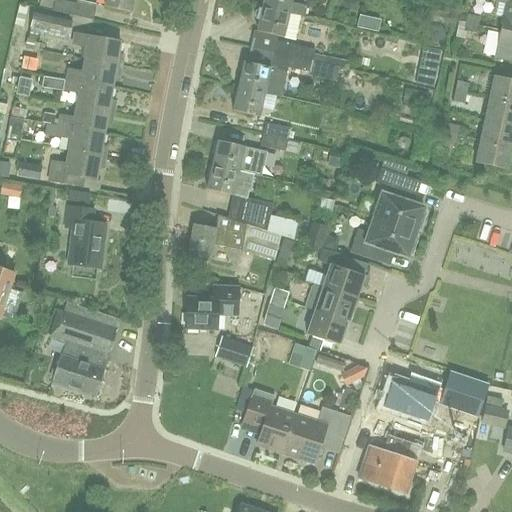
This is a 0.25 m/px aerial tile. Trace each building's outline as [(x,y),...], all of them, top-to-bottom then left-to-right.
[(57,0),(54,0),(52,11),(93,20),(96,4),(77,0),(76,0),(76,4),(57,0)] [(129,14),(132,0),(105,0),(104,8),(129,14)] [(264,0),(263,9),(288,14),(304,17),(307,6),(291,2),(291,0),(264,0)] [(511,0),(494,0),(494,2),(505,5),(500,31),(511,33),(511,0)] [(318,7),(312,25),(332,32),(338,13),(318,7)] [(282,39),(288,14),(263,9),(260,9),(257,10),(255,12),(254,16),(255,19),(257,21),(260,21),(257,33),(282,39)] [(33,14),(28,40),(36,41),(38,31),(69,37),(72,22),(33,14)] [(151,37),(169,37),(169,25),(152,24),(151,37)] [(511,62),(511,33),(500,31),(494,58),(511,62)] [(86,47),(84,60),(120,66),(122,56),(117,55),(119,42),(75,35),(73,45),(86,47)] [(314,50),(290,45),(276,42),(273,53),(311,62),(314,50)] [(287,69),(308,73),(311,62),(273,53),(269,70),(244,64),(238,88),(281,97),(287,69)] [(119,77),(120,66),(84,60),(82,73),(68,70),(67,81),(112,89),(114,76),(119,77)] [(511,81),(494,77),(490,99),(511,103),(511,81)] [(109,101),(112,89),(67,81),(65,91),(78,93),(76,106),(112,112),(114,102),(109,101)] [(258,119),(264,94),(281,98),(281,97),(238,88),(232,113),(258,119)] [(464,104),(466,94),(455,91),(453,101),(464,104)] [(511,126),(511,103),(490,99),(485,120),(511,126)] [(111,123),(112,112),(76,106),(74,119),(60,116),(59,126),(103,134),(105,122),(111,123)] [(511,148),(511,126),(485,120),(481,142),(511,148)] [(287,140),(289,129),(266,124),(264,135),(287,140)] [(101,147),(103,134),(59,126),(57,138),(70,140),(67,152),(104,159),(106,148),(101,147)] [(284,153),(287,140),(264,135),(261,147),(284,153)] [(266,153),(249,149),(243,148),(217,142),(212,166),(254,175),(261,177),(263,166),(266,153)] [(507,170),(511,149),(511,148),(481,142),(476,164),(507,170)] [(102,168),(104,159),(67,152),(65,165),(52,162),(48,183),(81,189),(83,179),(95,181),(97,167),(102,168)] [(0,175),(7,177),(9,164),(0,162),(0,175)] [(250,192),(254,175),(212,166),(206,191),(232,196),(233,196),(228,218),(281,236),(293,240),(297,223),(270,217),(273,205),(247,199),(249,192),(250,192)] [(384,187),(373,219),(415,233),(416,229),(420,230),(426,213),(422,212),(423,208),(398,200),(405,178),(381,169),(376,184),(384,187)] [(94,210),(68,207),(50,204),(49,220),(66,223),(65,227),(72,228),(67,265),(101,269),(106,225),(93,223),(94,210)] [(274,262),(281,236),(228,218),(227,219),(218,216),(215,229),(194,225),(188,256),(210,260),(213,245),(241,250),(274,262)] [(414,237),(415,233),(373,219),(368,234),(357,230),(349,253),(374,261),(379,248),(407,257),(408,254),(412,255),(418,238),(414,237)] [(330,265),(322,289),(356,300),(364,277),(341,269),(345,257),(322,250),(318,261),(330,265)] [(380,255),(376,273),(396,277),(400,260),(380,255)] [(0,318),(0,319),(15,273),(0,268),(0,318)] [(284,283),(270,279),(267,289),(281,294),(284,283)] [(282,296),(295,302),(302,287),(289,280),(282,296)] [(239,316),(240,288),(212,287),(212,299),(187,298),(186,329),(217,331),(217,316),(239,316)] [(348,323),(356,300),(322,289),(314,312),(348,323)] [(279,309),(265,305),(262,315),(276,320),(279,309)] [(96,396),(117,330),(58,311),(50,337),(67,343),(63,356),(60,355),(52,382),(96,396)] [(340,347),(348,323),(314,312),(306,335),(340,347)] [(253,348),(221,336),(214,357),(246,368),(253,348)] [(292,356),(311,362),(315,352),(296,346),(292,356)] [(367,378),(370,369),(369,369),(361,367),(344,376),(350,387),(366,378),(367,378)] [(459,402),(474,405),(477,393),(496,397),(500,376),(466,370),(459,402)] [(394,381),(384,410),(430,425),(440,396),(394,381)] [(246,415),(243,422),(262,429),(256,446),(283,454),(295,416),(270,408),(274,396),(254,390),(246,415)] [(481,424),(505,429),(509,411),(485,405),(481,424)] [(338,454),(350,417),(322,408),(317,423),(295,416),(283,454),(290,457),(291,460),(299,462),(302,461),(313,464),(319,448),(338,454)] [(370,447),(359,479),(406,495),(417,463),(406,459),(411,444),(388,436),(383,451),(370,447)]
